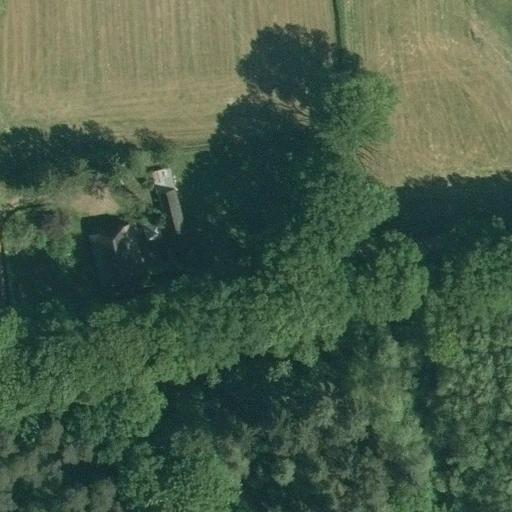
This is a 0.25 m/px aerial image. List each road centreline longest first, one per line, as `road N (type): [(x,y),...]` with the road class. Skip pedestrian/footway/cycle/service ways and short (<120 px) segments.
road 1 (track): [(0,342),(300,268),(511,255)]
road 2 (track): [(183,511),(138,307)]
